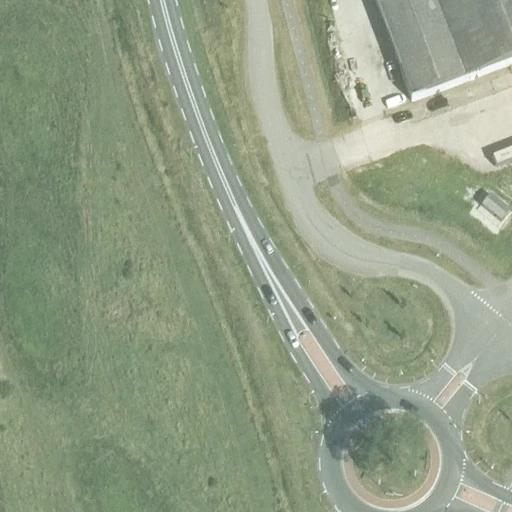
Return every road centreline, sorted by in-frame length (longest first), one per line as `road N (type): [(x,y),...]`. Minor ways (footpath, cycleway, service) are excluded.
road 1 (unclassified): [(499,328),(429,270),(345,251),(320,235),(262,82),(257,0)]
road 2 (primary): [(257,256),(199,124),(161,0)]
road 3 (primary): [(257,256),(298,354),(342,423)]
road 4 (primary): [(368,404),(257,256)]
